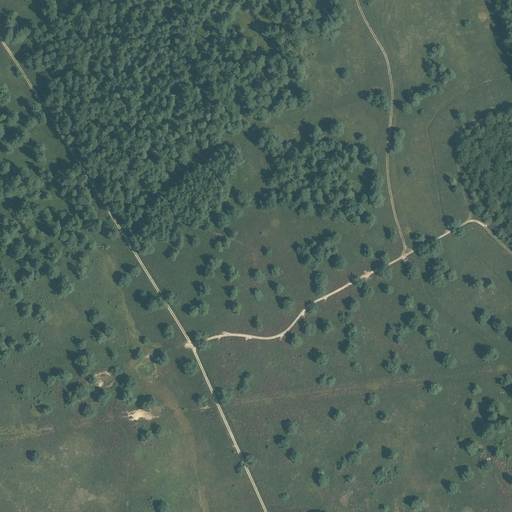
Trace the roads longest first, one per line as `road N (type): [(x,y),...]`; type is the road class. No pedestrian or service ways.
road 1 (track): [(0,41),(188,342)]
road 2 (track): [(473,218),(315,300),(280,337),(188,342)]
road 3 (track): [(407,251),(387,174),(389,69),(356,0)]
road 4 (track): [(511,250),(473,218),(456,161),(457,127),(511,105)]
road 5 (track): [(188,342),(265,511)]
